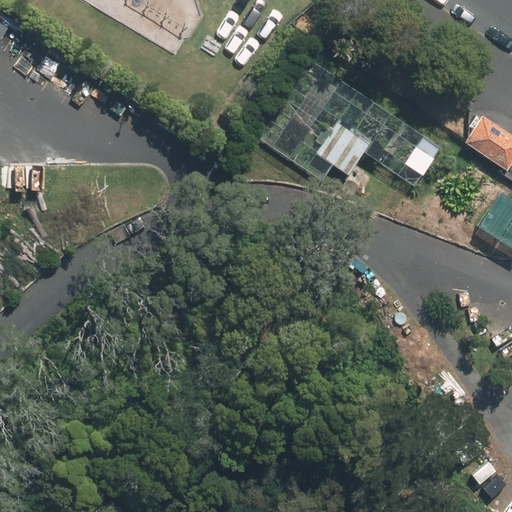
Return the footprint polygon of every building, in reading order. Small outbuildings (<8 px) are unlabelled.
[(0,17),(0,42),(12,24),(0,17)] [(511,129),(485,112),(467,138),(509,167),(511,162),(511,129)] [(440,144),(404,119),(378,158),(413,182),(440,144)] [(339,128),(320,151),(349,174),(346,178),(362,191),(375,175),(357,160),(365,149),(339,128)] [(511,189),(505,185),(480,224),(511,243),(511,189)] [(511,511),(511,490),(497,504),(505,511),(511,511)]
